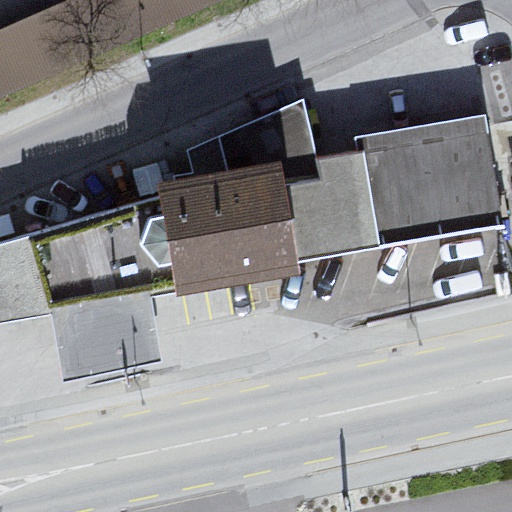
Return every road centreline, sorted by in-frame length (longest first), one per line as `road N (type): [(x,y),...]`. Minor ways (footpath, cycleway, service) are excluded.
road 1 (primary): [(511,379),(0,487)]
road 2 (residential): [(0,171),(387,0)]
